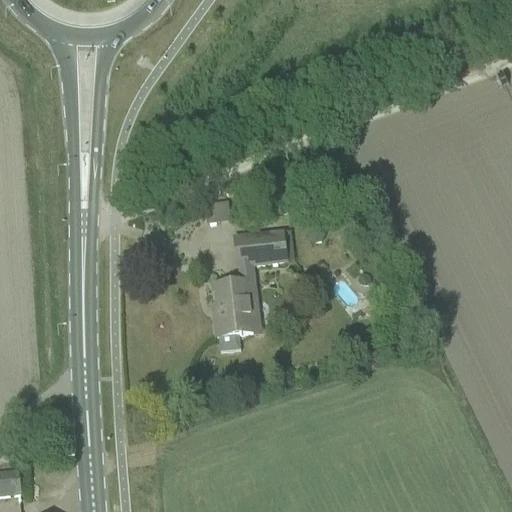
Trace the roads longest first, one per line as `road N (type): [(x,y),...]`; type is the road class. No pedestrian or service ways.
road 1 (track): [(511,63),(113,220)]
road 2 (primary): [(83,381),(83,182)]
road 3 (primary): [(61,34),(70,140),(83,182)]
road 4 (primary): [(83,182),(105,35)]
road 5 (primary): [(92,511),(83,381)]
